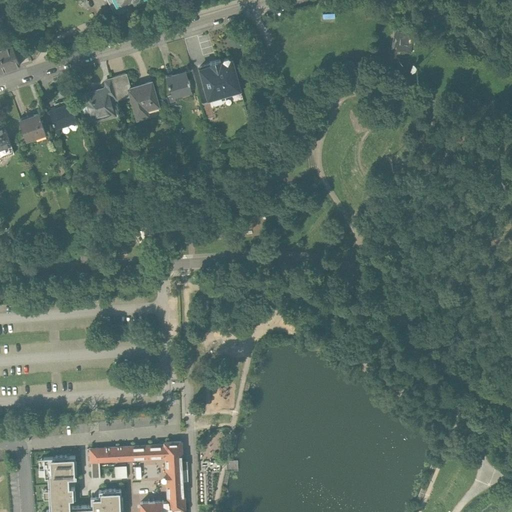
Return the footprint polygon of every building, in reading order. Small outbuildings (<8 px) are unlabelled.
[(107,0),(112,9),(113,10),(114,11),(115,12),(116,12),(118,13),(119,13),(121,12),(122,12),(123,11),(124,10),(125,8),(125,7),(126,5),(125,4),(125,3),(125,2),(128,0),(107,0)] [(396,21),(392,46),(408,49),(412,24),(396,21)] [(0,73),(19,66),(12,47),(8,45),(0,47),(0,73)] [(210,61),(199,64),(207,93),(240,83),(232,55),(230,55),(228,54),(224,55),(223,57),(221,58),(220,56),(210,59),(210,61)] [(172,92),(180,89),(184,91),(191,89),(188,79),(189,79),(188,76),(187,76),(185,69),(166,75),(168,83),(169,83),(172,92)] [(111,79),(117,98),(117,99),(131,95),(128,86),(129,86),(126,73),(111,77),(111,79)] [(111,79),(105,81),(111,100),(117,98),(111,79)] [(128,86),(131,95),(137,115),(148,112),(146,106),(158,103),(151,79),(129,86),(128,86)] [(102,87),(100,88),(88,91),(89,93),(83,95),(85,104),(86,103),(89,116),(104,112),(104,113),(105,114),(106,114),(106,115),(108,115),(109,115),(110,115),(111,114),(112,114),(112,113),(113,112),(113,111),(113,110),(113,109),(111,100),(105,81),(104,81),(104,83),(104,84),(103,85),(103,86),(102,87)] [(209,97),(201,99),(205,114),(213,111),(209,97)] [(73,105),(70,98),(58,102),(60,106),(50,109),(53,119),(52,120),(53,122),(54,121),(55,125),(76,117),(73,107),(74,107),(74,105),(73,105)] [(28,116),(19,119),(26,140),(45,133),(38,113),(28,117),(28,116)] [(0,160),(2,160),(0,157),(14,152),(4,125),(0,126),(0,160)] [(187,230),(187,234),(193,233),(192,221),(174,223),(175,231),(187,230)] [(88,248),(80,249),(81,262),(89,262),(88,248)] [(120,447),(104,448),(105,461),(165,458),(167,501),(161,501),(161,511),(184,511),(182,469),(181,462),(181,442),(164,443),(164,445),(120,447)] [(208,471),(221,471),(221,459),(214,459),(214,443),(209,443),(208,471)] [(99,461),(98,449),(90,449),(92,478),(100,478),(99,461)] [(55,457),(43,458),(45,478),(48,478),(49,510),(46,510),(46,511),(121,511),(122,509),(123,509),(122,498),(121,498),(121,490),(115,490),(115,489),(105,490),(105,491),(99,491),(99,497),(91,497),(91,505),(71,506),(71,498),(75,498),(75,487),(70,488),(70,479),(76,479),(76,473),(77,473),(76,462),(75,462),(75,456),(66,457),(66,455),(55,456),(55,457)] [(128,476),(127,464),(115,465),(116,477),(128,476)] [(140,502),(140,511),(161,511),(161,501),(140,502)]
